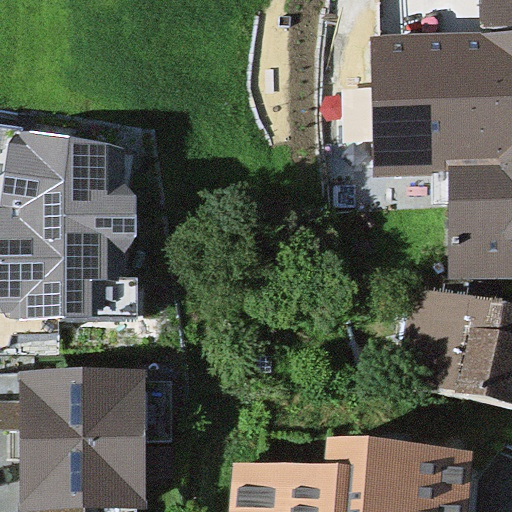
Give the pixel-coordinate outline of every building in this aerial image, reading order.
[(511,0),(480,0),(481,34),(511,33),(511,0)] [(511,33),(481,34),(372,34),(373,176),(448,175),(448,157),(511,156),(511,33)] [(132,151),(24,129),(0,123),(0,309),(4,310),(6,317),(138,316),(138,277),(126,276),(126,251),(138,235),(136,195),(132,195),(132,151)] [(448,175),(449,277),(511,276),(511,156),(448,157),(448,175)] [(511,408),(511,310),(411,294),(395,390),(511,408)] [(145,368),(18,368),(18,506),(145,506),(145,368)] [(453,511),(463,456),(343,435),(329,511),(453,511)]
